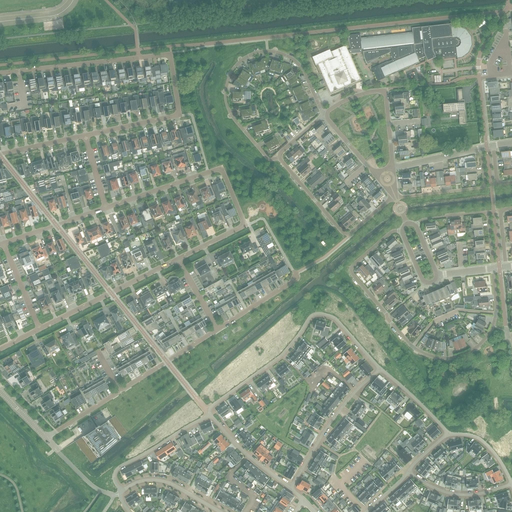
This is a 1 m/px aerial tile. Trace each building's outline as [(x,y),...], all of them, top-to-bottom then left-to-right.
[(483,20),(477,24),(480,28),(486,23),(483,20)] [(349,35),(347,35),(348,44),(351,50),(352,53),(363,52),(363,54),(364,55),(364,57),(365,59),(365,60),(366,62),(377,57),(378,58),(391,52),(392,60),(387,62),(373,68),(378,81),(385,78),(385,77),(419,62),(418,60),(426,56),(427,60),(436,56),(435,54),(442,54),(442,58),(457,56),(457,59),(459,59),(460,59),(462,58),(463,58),(464,57),(466,56),(467,55),(468,54),(469,53),(470,52),(471,51),(471,49),(472,48),(472,47),(473,45),(473,44),(473,42),(473,41),(473,39),(472,38),(472,36),(471,35),(471,34),(470,32),(469,31),(468,30),(467,29),(466,28),(464,27),(463,27),(462,26),(460,26),(459,25),(457,25),(456,25),(455,25),(453,25),(452,25),(451,24),(422,27),(412,28),(413,32),(361,38),(360,34),(349,35)] [(316,58),(330,93),(361,80),(349,53),(352,53),(351,50),(349,50),(348,50),(346,45),(316,58)] [(262,61),(257,63),(261,74),(260,71),(265,69),(265,71),(267,70),(267,65),(267,57),(261,59),(262,61)] [(273,59),(267,57),(267,65),(271,66),(270,69),(269,72),(274,74),(278,62),(273,61),(273,59)] [(281,76),(285,71),(287,69),(285,68),(286,67),(283,66),(284,64),(278,62),(274,74),(281,76)] [(253,68),(248,69),(250,71),(254,76),(250,71),(253,70),(255,76),(261,74),(257,63),(251,64),(253,68)] [(159,83),(161,83),(160,76),(168,75),(166,65),(162,65),(154,66),(154,68),(156,80),(156,84),(159,83)] [(149,66),(145,67),(147,81),(146,78),(149,77),(150,81),(156,80),(154,68),(149,68),(149,66)] [(140,69),(140,67),(136,68),(138,82),(138,79),(141,78),(141,82),(147,81),(145,67),(144,67),(145,70),(142,70),(142,69),(140,69)] [(131,70),(131,68),(127,69),(129,83),(129,80),(132,79),(132,83),(138,82),(136,68),(135,68),(136,71),(133,71),(133,70),(131,70)] [(122,71),(122,69),(118,70),(120,84),(120,81),(123,80),(123,84),(129,83),(127,69),(127,72),(124,72),(124,71),(122,71)] [(243,71),(240,76),(247,81),(250,83),(254,76),(250,71),(248,69),(246,73),(243,71)] [(285,82),(288,80),(295,75),(292,70),(289,72),(287,69),(285,71),(281,76),(285,82)] [(114,72),(113,70),(109,71),(111,85),(111,82),(114,81),(114,85),(120,84),(118,70),(118,73),(115,73),(115,72),(114,72)] [(105,73),(104,71),(100,72),(102,86),(102,83),(105,82),(105,86),(111,85),(109,71),(109,74),(106,74),(106,73),(105,73)] [(96,74),(95,72),(91,73),(93,87),(93,84),(96,83),(97,87),(102,86),(100,72),(100,75),(97,75),(97,74),(96,74)] [(87,75),(86,73),(82,74),(84,88),(85,88),(84,85),(87,84),(88,88),(93,87),(91,73),(91,76),(89,76),(88,75),(87,75)] [(78,76),(78,74),(73,75),(75,89),(76,89),(75,86),(78,85),(79,89),(84,88),(82,74),(82,77),(80,77),(79,76),(78,76)] [(69,77),(69,75),(64,76),(67,90),(66,87),(69,86),(70,90),(75,89),(73,75),(74,78),(71,78),(70,77),(69,77)] [(288,86),(290,89),(302,82),(299,79),(298,80),(295,75),(288,80),(291,84),(288,86)] [(60,78),(60,76),(55,77),(58,91),(57,88),(60,87),(61,91),(67,90),(64,76),(65,79),(62,79),(62,78),(60,78)] [(233,85),(240,87),(246,89),(247,87),(245,85),(247,81),(240,76),(237,81),(236,80),(233,85)] [(51,79),(51,77),(47,78),(49,92),(48,89),(51,88),(52,92),(58,91),(55,77),(56,80),(53,80),(53,79),(51,79)] [(42,80),(42,78),(38,79),(40,93),(40,90),(43,89),(43,93),(49,92),(47,78),(46,78),(47,81),(44,81),(44,80),(42,80)] [(29,80),(30,91),(34,90),(34,94),(40,93),(38,79),(38,82),(35,82),(35,81),(33,81),(33,79),(29,80)] [(12,82),(7,82),(7,84),(6,84),(6,86),(3,86),(5,97),(10,96),(10,93),(13,92),(12,82)] [(293,96),(296,95),(304,91),(302,86),(303,86),(302,82),(290,89),(291,91),(293,96)] [(489,84),(490,93),(500,91),(499,88),(498,88),(498,83),(489,84)] [(250,91),(246,89),(240,87),(238,93),(234,93),(234,101),(242,101),(242,95),(250,95),(250,91)] [(160,104),(160,105),(168,104),(168,103),(172,103),(171,93),(163,94),(162,89),(157,90),(158,91),(160,104)] [(149,97),(151,107),(155,107),(155,106),(157,105),(157,104),(160,104),(158,91),(152,92),(153,97),(149,97)] [(301,99),(302,102),(309,99),(307,96),(306,97),(304,91),(293,96),(295,101),(301,99)] [(490,93),(491,101),(500,100),(499,95),(500,95),(500,91),(490,93)] [(142,109),(147,108),(147,106),(150,106),(148,93),(142,94),(143,99),(139,99),(141,108),(142,108),(142,109)] [(401,102),(407,102),(409,101),(408,93),(403,93),(403,94),(394,94),(394,100),(400,99),(401,102)] [(131,111),(137,110),(137,108),(140,108),(138,95),(133,96),(133,101),(129,101),(131,111)] [(130,110),(128,97),(123,98),(123,103),(120,104),(121,114),(126,113),(126,112),(127,112),(127,111),(130,110)] [(120,112),(118,99),(113,100),(113,103),(110,104),(111,114),(113,114),(113,115),(117,114),(117,113),(120,112)] [(296,104),(300,112),(303,111),(311,107),(309,102),(310,102),(309,99),(302,102),(296,104)] [(458,100),(458,103),(443,104),(439,105),(443,105),(443,113),(459,111),(459,117),(463,116),(463,123),(466,123),(464,99),(461,100),(458,100)] [(500,100),(491,101),(492,110),(501,109),(502,109),(501,104),(501,100),(500,100)] [(104,117),(109,116),(109,115),(110,115),(109,106),(105,107),(104,102),(99,103),(101,115),(104,115),(104,117)] [(395,106),(395,111),(405,110),(404,107),(407,107),(407,102),(401,102),(401,105),(395,106)] [(96,119),(100,118),(99,106),(95,107),(94,104),(89,105),(91,118),(94,117),(94,118),(96,118),(96,119)] [(242,111),(242,112),(243,119),(251,118),(251,116),(256,115),(255,105),(246,107),(247,110),(242,111)] [(85,121),(89,120),(89,119),(90,119),(89,109),(85,109),(85,106),(79,107),(81,120),(84,119),(85,121)] [(302,117),(305,116),(308,115),(309,118),(316,115),(314,112),(313,112),(311,107),(303,111),(300,112),(302,117)] [(76,123),(81,122),(79,112),(75,113),(75,108),(69,109),(72,122),(74,121),(75,122),(76,122),(76,123)] [(502,118),(501,113),(502,112),(502,109),(501,109),(492,110),(492,112),(493,119),(502,118)] [(65,125),(71,124),(69,113),(65,113),(65,110),(60,111),(62,124),(65,123),(65,125)] [(405,113),(405,110),(395,111),(396,116),(402,116),(402,119),(408,118),(408,113),(405,113)] [(55,127),(60,127),(59,126),(61,125),(59,115),(55,115),(55,112),(50,113),(52,126),(55,125),(55,127)] [(47,129),(51,128),(50,118),(46,119),(45,114),(40,115),(42,128),(45,127),(45,128),(47,128),(47,129)] [(36,121),(35,116),(30,117),(32,130),(35,129),(35,131),(40,131),(40,130),(41,130),(40,121),(36,121)] [(26,123),(25,118),(20,119),(22,132),(25,131),(25,132),(27,132),(27,133),(32,132),(30,123),(26,123)] [(493,119),(494,128),(503,127),(502,127),(502,121),(503,121),(503,118),(502,118),(493,119)] [(16,120),(10,121),(12,134),(15,134),(16,135),(22,135),(20,123),(16,124),(16,120)] [(257,135),(265,132),(263,127),(267,126),(265,120),(258,122),(259,126),(254,127),(257,135)] [(1,123),(3,136),(6,136),(6,138),(10,137),(10,136),(12,136),(10,127),(7,127),(6,122),(2,123),(1,123)] [(311,131),(317,138),(323,134),(321,132),(325,128),(322,123),(315,129),(314,128),(311,131)] [(179,129),(183,144),(188,143),(186,138),(194,136),(191,126),(187,127),(179,129)] [(503,127),(502,127),(503,127),(494,128),(494,136),(503,136),(503,131),(504,130),(503,127)] [(176,142),(177,145),(182,143),(179,131),(176,132),(175,130),(171,131),(171,132),(169,132),(172,143),(176,142)] [(398,135),(398,141),(408,140),(407,137),(410,136),(411,136),(411,131),(404,132),(404,135),(398,135)] [(167,147),(172,146),(169,133),(166,134),(165,132),(161,133),(161,134),(160,135),(162,145),(166,144),(167,147)] [(323,134),(317,138),(323,145),(325,142),(333,136),(329,132),(324,136),(323,134)] [(157,149),(162,148),(159,135),(156,136),(155,134),(151,135),(151,136),(150,137),(152,147),(156,146),(157,149)] [(271,141),(266,144),(270,151),(278,147),(277,145),(280,143),(275,135),(269,138),(271,141)] [(145,136),(141,138),(141,139),(139,139),(142,149),(146,148),(147,151),(152,150),(149,138),(146,138),(145,136)] [(325,142),(323,145),(328,151),(329,150),(333,146),(331,144),(336,140),(333,136),(325,142)] [(132,155),(137,154),(137,150),(140,149),(137,139),(136,140),(136,139),(131,140),(132,142),(129,143),(132,155)] [(405,145),(405,148),(411,148),(411,142),(408,143),(408,140),(398,141),(399,146),(405,145)] [(119,145),(122,157),(127,156),(126,151),(130,150),(127,141),(126,142),(126,141),(121,142),(122,144),(119,145)] [(116,144),(116,143),(111,144),(112,146),(109,147),(112,160),(118,158),(116,153),(120,152),(117,144),(116,144)] [(335,148),(333,146),(329,150),(332,154),(334,152),(336,155),(343,149),(340,144),(335,148)] [(106,145),(101,147),(102,148),(99,149),(102,162),(108,160),(106,156),(110,155),(108,146),(106,146),(106,145)] [(292,163),(303,153),(305,152),(301,147),(299,149),(297,147),(294,150),(293,149),(291,151),(292,152),(287,156),(292,163)] [(406,151),(399,152),(400,157),(409,156),(409,153),(415,152),(415,147),(411,148),(405,148),(406,151)] [(197,162),(201,161),(198,151),(190,153),(189,148),(185,149),(189,164),(197,162)] [(336,159),(339,163),(344,159),(342,157),(347,153),(343,149),(336,155),(338,157),(336,159)] [(511,150),(510,151),(501,152),(502,158),(503,157),(504,165),(511,164),(510,156),(511,155),(511,150)] [(79,157),(77,152),(70,154),(73,162),(77,161),(78,165),(84,164),(82,156),(79,157)] [(175,159),(177,167),(180,167),(180,168),(184,166),(185,165),(183,160),(187,159),(185,152),(178,154),(179,158),(175,159)] [(58,157),(60,166),(63,165),(64,167),(65,168),(68,167),(69,166),(72,165),(69,156),(66,157),(65,154),(58,157)] [(52,157),(46,159),(49,169),(52,168),(53,171),(59,170),(57,162),(56,162),(56,163),(54,163),(52,157)] [(162,164),(164,173),(172,171),(171,166),(174,165),(172,157),(166,159),(167,162),(162,164)] [(310,161),(307,157),(299,164),(302,166),(297,170),(303,177),(312,170),(306,164),(310,161)] [(345,165),(347,167),(354,161),(350,157),(346,161),(344,159),(339,163),(337,165),(340,169),(345,165)] [(37,161),(40,172),(48,169),(46,160),(43,161),(43,160),(41,161),(41,160),(37,161)] [(40,173),(40,172),(37,161),(33,162),(33,163),(31,163),(31,164),(29,165),(32,176),(40,173)] [(102,166),(105,173),(114,171),(113,167),(120,165),(118,161),(102,166)] [(357,165),(354,161),(347,167),(349,169),(346,172),(349,176),(355,171),(353,169),(357,165)] [(465,168),(459,168),(459,172),(465,172),(476,170),(476,167),(476,161),(467,162),(467,168),(465,168)] [(21,175),(24,175),(25,178),(31,176),(28,168),(28,169),(26,170),(24,164),(15,166),(19,170),(21,175)] [(152,171),(153,177),(160,175),(157,165),(154,166),(153,165),(152,164),(147,166),(149,172),(152,171)] [(504,170),(503,171),(504,176),(511,174),(511,169),(511,164),(504,165),(504,170)] [(140,172),(142,180),(146,179),(147,179),(149,179),(146,168),(142,169),(139,170),(138,165),(135,166),(137,173),(140,172)] [(456,175),(450,176),(451,185),(461,184),(459,172),(459,168),(455,168),(456,175)] [(0,183),(6,182),(5,180),(12,178),(5,169),(3,170),(2,169),(0,169),(0,183)] [(78,183),(89,180),(87,172),(86,173),(85,169),(70,173),(71,177),(76,175),(78,183)] [(325,178),(317,170),(313,173),(311,175),(313,178),(308,182),(313,188),(325,178)] [(476,170),(465,172),(466,175),(468,175),(469,180),(477,180),(477,173),(476,174),(476,170)] [(431,187),(441,186),(439,171),(436,172),(437,178),(430,179),(431,187)] [(441,186),(451,185),(450,176),(443,177),(443,171),(439,171),(441,186)] [(130,179),(131,184),(138,182),(135,173),(132,173),(131,172),(130,172),(125,173),(127,179),(130,179)] [(423,172),(419,173),(420,177),(420,180),(421,183),(421,186),(421,188),(431,187),(430,179),(430,176),(423,176),(423,172)] [(408,179),(409,181),(416,181),(415,175),(411,176),(411,173),(402,174),(402,179),(408,179)] [(126,176),(116,179),(119,188),(126,186),(129,186),(126,176)] [(366,176),(358,183),(364,190),(366,188),(372,182),(368,178),(366,176)] [(35,189),(57,183),(55,177),(45,180),(42,180),(35,182),(36,185),(35,185),(34,185),(35,189)] [(112,177),(106,179),(108,185),(111,185),(112,190),(119,189),(116,179),(113,180),(112,177)] [(409,184),(403,185),(403,190),(413,189),(412,186),(416,186),(416,184),(421,183),(420,180),(417,181),(416,181),(409,181),(409,184)] [(217,200),(221,199),(219,194),(225,192),(221,182),(218,184),(217,183),(211,186),(217,200)] [(368,193),(370,196),(373,193),(378,190),(376,187),(372,182),(366,188),(369,193),(368,193)] [(58,188),(57,183),(35,189),(36,192),(37,192),(36,192),(38,192),(38,194),(58,188)] [(318,195),(323,200),(330,194),(330,193),(331,192),(331,191),(328,187),(329,186),(326,183),(318,191),(320,193),(318,195)] [(87,199),(92,197),(89,187),(87,188),(86,186),(80,187),(82,194),(85,193),(87,199)] [(73,204),(80,202),(78,195),(81,194),(79,187),(72,189),(74,193),(70,194),(73,204)] [(200,189),(201,190),(200,190),(203,199),(207,197),(209,201),(215,198),(210,187),(207,188),(207,187),(204,188),(204,187),(200,189)] [(0,198),(14,195),(13,191),(12,191),(11,192),(11,189),(4,191),(0,192),(0,198)] [(375,195),(373,193),(370,196),(369,197),(372,201),(374,199),(376,202),(384,196),(380,191),(375,195)] [(194,192),(192,192),(187,195),(191,204),(195,202),(197,206),(203,204),(200,196),(197,198),(194,192)] [(67,200),(65,193),(59,194),(60,197),(57,198),(60,208),(66,206),(64,201),(67,200)] [(341,199),(337,194),(332,198),(335,201),(328,206),(333,212),(341,206),(338,202),(341,199)] [(14,195),(0,198),(0,204),(14,201),(13,198),(14,198),(15,198),(14,195)] [(58,203),(55,196),(47,198),(50,211),(56,210),(55,204),(57,203),(57,204),(58,203)] [(175,198),(175,199),(174,199),(178,209),(181,207),(182,209),(188,207),(185,201),(182,202),(180,197),(179,197),(178,197),(175,198)] [(364,199),(358,204),(360,206),(357,208),(361,213),(364,211),(365,212),(371,207),(364,199)] [(168,201),(161,204),(165,213),(169,212),(170,215),(176,212),(173,205),(170,206),(168,201)] [(25,205),(27,213),(28,213),(27,212),(30,212),(32,217),(37,216),(40,215),(37,211),(36,212),(35,206),(32,207),(31,204),(25,205)] [(231,205),(225,208),(223,204),(219,205),(220,207),(223,214),(225,220),(232,217),(232,216),(235,215),(231,205)] [(15,207),(18,216),(20,215),(22,221),(28,219),(25,209),(22,210),(21,205),(15,207)] [(158,208),(157,205),(150,208),(154,218),(161,215),(161,214),(164,213),(161,207),(158,208)] [(216,222),(217,224),(223,221),(220,216),(223,214),(220,207),(214,209),(216,213),(213,215),(214,217),(212,218),(214,223),(216,222)] [(143,217),(140,218),(144,227),(147,226),(145,221),(152,218),(149,212),(150,212),(149,208),(145,210),(146,212),(141,214),(143,217)] [(12,224),(18,222),(15,212),(13,213),(12,210),(6,212),(8,219),(11,218),(12,224)] [(3,227),(9,226),(6,216),(3,216),(2,213),(0,213),(0,221),(1,221),(3,227)] [(135,218),(133,213),(127,216),(131,225),(132,227),(135,226),(136,227),(141,225),(138,217),(135,218)] [(355,220),(350,214),(341,221),(346,227),(355,220)] [(197,224),(201,232),(208,229),(208,228),(212,226),(207,215),(198,219),(200,223),(197,224)] [(117,227),(120,234),(126,232),(124,228),(129,226),(124,216),(118,219),(120,226),(117,227)] [(471,224),(471,228),(482,227),(482,224),(481,217),(473,218),(473,224),(471,224)] [(194,236),(193,235),(196,234),(194,229),(196,228),(192,218),(190,220),(192,225),(185,228),(188,237),(190,237),(190,238),(194,236)] [(457,233),(460,233),(466,233),(466,232),(465,229),(465,225),(462,225),(461,220),(456,221),(457,233)] [(448,234),(457,233),(456,221),(450,221),(450,226),(447,227),(448,234)] [(108,222),(102,225),(106,234),(109,233),(110,236),(116,234),(113,226),(110,227),(108,222)] [(432,229),(434,233),(439,230),(437,226),(435,226),(435,223),(430,224),(430,223),(427,223),(427,224),(426,224),(427,230),(432,229)] [(172,234),(176,244),(183,241),(182,238),(186,237),(180,224),(176,226),(178,232),(172,234)] [(87,232),(84,233),(88,242),(96,238),(97,241),(102,239),(101,237),(104,235),(101,226),(98,228),(98,227),(96,227),(88,230),(88,231),(87,231),(87,232)] [(482,227),(471,228),(472,228),(473,231),(474,231),(474,237),(483,236),(483,230),(482,230),(482,227)] [(430,238),(432,243),(441,239),(440,237),(441,235),(439,230),(434,233),(435,235),(430,238)] [(170,248),(170,247),(171,247),(169,242),(172,241),(168,232),(163,234),(165,239),(161,240),(165,249),(166,249),(167,249),(170,248)] [(79,233),(74,235),(78,244),(81,243),(82,246),(87,244),(84,236),(82,238),(79,233)] [(134,238),(129,239),(130,245),(139,243),(137,234),(134,235),(134,238)] [(263,235),(257,239),(266,255),(271,252),(267,246),(272,242),(267,234),(264,236),(263,235)] [(387,254),(389,253),(395,250),(393,247),(397,243),(394,238),(393,239),(392,238),(390,240),(391,241),(386,245),(388,247),(387,248),(388,250),(386,251),(387,254)] [(61,239),(56,241),(58,246),(55,248),(58,255),(64,253),(63,251),(66,250),(61,239)] [(159,250),(154,239),(144,243),(146,246),(149,253),(148,253),(150,257),(156,254),(154,251),(156,250),(155,250),(158,249),(159,250)] [(439,246),(441,249),(446,246),(444,242),(442,242),(441,239),(432,243),(434,248),(439,246)] [(473,247),(474,251),(484,249),(484,246),(484,240),(475,241),(476,247),(473,247)] [(254,253),(259,250),(256,243),(252,245),(251,241),(240,247),(243,254),(252,250),(254,253)] [(52,242),(46,245),(47,246),(44,247),(48,255),(56,252),(52,242)] [(111,254),(107,243),(97,247),(101,258),(111,254)] [(40,246),(32,250),(36,258),(39,257),(40,260),(48,257),(44,249),(42,250),(40,246)] [(437,254),(439,259),(451,253),(448,251),(446,246),(441,249),(442,251),(437,254)] [(142,247),(130,252),(131,255),(133,254),(137,263),(144,260),(143,259),(147,257),(142,247)] [(484,249),(474,251),(474,254),(476,254),(477,259),(486,259),(485,252),(485,253),(484,249)] [(393,257),(394,260),(403,256),(401,251),(396,253),(395,250),(389,253),(391,257),(393,257)] [(29,282),(49,274),(47,268),(39,271),(33,256),(30,257),(27,251),(19,254),(24,267),(32,264),(36,273),(28,276),(29,279),(28,279),(27,279),(29,282)] [(127,256),(121,259),(125,269),(131,266),(130,264),(133,262),(128,252),(125,253),(127,256)] [(215,260),(219,267),(223,266),(222,264),(232,259),(229,252),(218,258),(219,258),(215,260)] [(454,264),(451,258),(452,254),(451,253),(439,259),(441,264),(446,262),(448,265),(454,264)] [(377,268),(383,263),(376,254),(370,259),(377,268)] [(76,256),(66,260),(71,271),(76,269),(78,268),(81,267),(76,256)] [(394,264),(396,269),(401,266),(400,264),(405,261),(403,256),(394,260),(395,262),(394,264)] [(114,275),(120,272),(117,267),(120,266),(117,258),(112,261),(113,264),(110,265),(114,275)] [(271,265),(275,271),(279,278),(286,274),(285,274),(289,272),(284,263),(277,267),(275,263),(274,263),(271,265)] [(212,275),(215,273),(211,265),(208,267),(206,264),(196,269),(200,276),(209,271),(212,275)] [(365,268),(362,265),(357,270),(365,280),(368,277),(367,276),(370,274),(372,276),(375,273),(369,266),(365,268)] [(103,274),(105,279),(111,277),(110,276),(113,275),(109,266),(101,270),(99,270),(102,274),(103,274)] [(400,273),(401,276),(410,272),(408,267),(403,269),(401,266),(396,269),(394,269),(395,272),(397,272),(398,273),(400,273)] [(271,270),(268,272),(269,274),(274,282),(279,279),(279,278),(275,271),(272,272),(271,270)] [(399,282),(401,285),(408,282),(407,279),(412,277),(410,272),(401,276),(402,278),(399,282)] [(52,279),(49,274),(29,282),(30,286),(31,286),(31,285),(32,287),(52,279)] [(269,274),(264,277),(269,285),(274,282),(269,274)] [(83,278),(86,287),(89,286),(89,287),(95,284),(97,283),(97,284),(97,283),(94,280),(93,280),(91,275),(83,278)] [(263,275),(258,278),(263,288),(269,285),(264,277),(263,275)] [(173,294),(183,288),(178,278),(174,280),(174,279),(171,281),(171,282),(168,284),(168,285),(166,286),(170,294),(173,293),(173,294)] [(252,281),(253,283),(258,291),(263,288),(258,278),(252,281)] [(68,285),(65,286),(69,295),(72,293),(72,294),(73,294),(74,294),(82,291),(81,290),(83,290),(82,289),(85,288),(82,279),(73,282),(72,280),(67,283),(68,285)] [(222,289),(226,286),(223,282),(222,279),(204,289),(206,292),(208,291),(210,295),(215,293),(213,289),(220,285),(222,289)] [(384,283),(380,279),(377,281),(374,284),(376,286),(373,289),(377,294),(384,288),(381,286),(384,283)] [(477,282),(474,282),(475,288),(478,288),(479,293),(480,296),(481,296),(487,295),(486,292),(488,292),(487,286),(485,287),(485,281),(480,281),(480,280),(477,282)] [(415,285),(414,283),(409,285),(408,282),(401,285),(402,288),(407,289),(410,295),(409,295),(409,296),(415,291),(414,291),(413,290),(417,288),(416,288),(417,287),(416,285),(415,285)] [(56,303),(62,301),(60,296),(63,295),(58,283),(55,285),(57,289),(55,290),(54,292),(51,293),(56,303)] [(253,283),(248,286),(253,294),(258,291),(253,283)] [(450,284),(445,286),(449,295),(451,294),(453,295),(458,293),(455,288),(453,289),(450,284)] [(0,288),(0,294),(12,290),(10,286),(10,287),(9,287),(8,285),(0,288)] [(152,292),(157,299),(166,294),(161,286),(152,292)] [(248,286),(243,289),(248,297),(253,294),(248,286)] [(444,288),(441,289),(445,299),(446,298),(446,296),(449,295),(445,286),(444,287),(444,288)] [(243,289),(238,292),(242,300),(248,297),(243,289)] [(437,290),(435,291),(440,301),(445,299),(441,289),(437,291),(437,290)] [(13,293),(12,290),(0,294),(0,301),(13,296),(12,293),(13,293)] [(384,303),(390,309),(398,302),(393,296),(395,294),(393,290),(387,296),(389,298),(384,303)] [(434,292),(430,293),(435,303),(440,301),(435,291),(433,291),(434,292)] [(154,300),(149,292),(140,298),(141,299),(138,300),(143,309),(146,307),(145,305),(150,303),(150,304),(152,304),(154,303),(154,302),(154,300)] [(235,293),(229,296),(235,306),(241,303),(235,293)] [(433,304),(435,303),(430,293),(427,295),(427,294),(425,295),(429,304),(431,303),(433,304)] [(38,301),(38,302),(39,304),(40,304),(42,310),(44,309),(46,308),(48,307),(47,304),(51,303),(47,294),(44,296),(45,298),(38,301)] [(171,295),(165,298),(169,305),(175,302),(171,295)] [(426,305),(429,304),(425,295),(420,297),(422,302),(419,303),(422,309),(423,311),(425,310),(425,308),(426,307),(426,305)] [(224,299),(225,301),(230,309),(235,306),(229,296),(224,299)] [(480,296),(473,297),(474,301),(474,305),(477,305),(479,304),(479,307),(489,306),(488,298),(481,299),(481,296),(480,296)] [(176,314),(181,312),(178,309),(185,305),(187,308),(192,306),(189,301),(191,300),(190,297),(188,299),(172,307),(176,314)] [(127,304),(130,308),(131,307),(133,312),(136,311),(138,314),(143,311),(139,304),(137,305),(134,300),(128,303),(127,304)] [(225,301),(220,304),(225,312),(230,309),(225,301)] [(17,310),(18,313),(12,315),(15,321),(20,319),(21,320),(26,318),(19,304),(21,308),(17,310)] [(220,304),(215,307),(218,313),(219,315),(225,312),(220,304)] [(403,305),(396,311),(399,315),(396,318),(401,323),(400,324),(402,326),(413,316),(410,313),(410,314),(403,305)] [(122,318),(121,315),(122,315),(123,315),(118,309),(118,310),(117,309),(111,312),(112,316),(110,317),(119,333),(124,331),(124,330),(123,330),(117,320),(122,318)] [(2,317),(7,327),(12,325),(11,323),(12,322),(11,321),(14,320),(11,313),(2,317)] [(100,317),(96,319),(97,320),(94,322),(95,324),(93,324),(96,328),(97,328),(98,329),(104,326),(106,329),(113,325),(108,316),(105,318),(104,316),(101,318),(100,317)] [(152,316),(142,322),(144,326),(145,325),(146,327),(156,321),(155,319),(154,320),(152,316)] [(478,319),(476,324),(484,329),(486,324),(485,323),(486,317),(479,316),(478,319)] [(201,318),(196,321),(200,328),(206,325),(201,318)] [(156,321),(146,327),(149,332),(159,327),(156,321)] [(196,321),(190,324),(195,331),(200,328),(196,321)] [(321,331),(320,335),(327,337),(329,328),(325,327),(326,323),(317,321),(314,329),(321,331)] [(408,332),(414,337),(421,328),(415,323),(412,321),(408,327),(410,329),(408,332)] [(484,329),(476,324),(473,323),(471,327),(473,329),(471,331),(475,336),(479,333),(481,334),(482,332),(483,333),(484,330),(483,329),(484,329)] [(88,324),(77,331),(80,338),(84,336),(86,339),(93,335),(92,334),(93,333),(91,329),(92,328),(92,329),(92,328),(90,324),(90,325),(89,325),(88,324)] [(190,324),(185,326),(190,334),(195,331),(190,324)] [(181,326),(179,327),(184,337),(184,338),(190,334),(185,326),(183,328),(181,326)] [(127,331),(117,337),(120,342),(130,336),(127,331)] [(170,332),(171,334),(176,342),(181,339),(177,331),(174,333),(173,331),(170,332)] [(69,333),(61,337),(67,348),(74,344),(76,347),(80,344),(73,332),(69,334),(69,333)] [(432,349),(435,340),(436,337),(428,335),(426,333),(424,336),(425,336),(421,341),(424,344),(424,343),(427,344),(426,347),(432,349)] [(171,334),(166,337),(171,345),(176,342),(171,334)] [(457,337),(458,340),(461,348),(466,346),(465,343),(469,339),(465,334),(461,336),(457,337)] [(130,336),(120,342),(121,344),(122,344),(124,347),(134,341),(132,337),(131,338),(130,336)] [(340,339),(338,336),(331,342),(335,347),(338,350),(347,343),(342,337),(340,339)] [(160,337),(156,340),(163,348),(164,347),(165,348),(171,345),(166,337),(162,339),(160,337)] [(461,348),(458,340),(457,337),(449,340),(449,347),(455,347),(456,350),(461,348)] [(45,347),(42,348),(46,355),(49,354),(49,353),(55,349),(57,352),(60,350),(58,347),(59,347),(55,340),(45,346),(45,347)] [(442,342),(435,340),(432,349),(438,351),(439,348),(442,349),(446,349),(445,342),(442,342)] [(108,341),(103,344),(106,350),(111,347),(108,341)] [(300,346),(308,352),(311,354),(314,351),(311,349),(311,348),(304,342),(301,346),(300,346)] [(300,346),(297,350),(307,358),(308,357),(306,355),(308,352),(300,346)] [(111,347),(106,350),(109,355),(114,352),(111,347)] [(146,352),(143,354),(148,362),(153,359),(151,354),(153,353),(148,347),(144,350),(146,352)] [(355,353),(351,348),(343,354),(346,358),(344,360),(345,362),(355,353)] [(37,349),(27,355),(32,364),(38,360),(41,365),(45,362),(43,358),(42,358),(37,349)] [(297,351),(294,355),(301,361),(303,358),(305,360),(307,358),(297,350),(297,351)] [(360,359),(355,353),(345,362),(347,364),(349,362),(352,365),(360,359)] [(143,354),(138,357),(143,365),(148,362),(143,354)] [(131,358),(133,360),(137,368),(143,365),(138,357),(137,355),(131,358)] [(294,355),(290,359),(293,361),(291,364),(295,367),(297,365),(301,361),(294,355)] [(32,364),(29,366),(31,370),(41,365),(38,360),(32,364)] [(126,360),(121,364),(122,366),(127,374),(132,371),(128,363),(126,360)] [(133,360),(128,363),(132,371),(137,368),(133,360)] [(9,364),(4,367),(8,374),(12,371),(14,374),(20,370),(16,364),(15,365),(13,361),(12,362),(11,362),(8,363),(9,364)] [(365,362),(359,367),(359,368),(359,367),(366,376),(372,371),(365,363),(365,362)] [(285,364),(276,371),(281,377),(290,370),(285,364)] [(118,365),(116,367),(121,377),(127,374),(122,366),(120,367),(118,365)] [(22,378),(18,381),(22,388),(31,382),(29,378),(30,377),(27,372),(30,370),(28,367),(19,373),(22,378)] [(350,373),(344,379),(345,379),(349,383),(354,378),(350,373)] [(269,376),(263,380),(268,387),(269,390),(272,388),(270,386),(274,383),(269,376)] [(102,377),(97,380),(102,390),(108,387),(102,377)] [(377,378),(371,384),(378,390),(376,392),(381,397),(387,390),(384,387),(386,385),(377,378)] [(92,379),(90,381),(92,383),(97,393),(102,390),(97,380),(94,382),(92,379)] [(256,385),(261,392),(268,387),(263,380),(256,385)] [(33,390),(30,393),(34,399),(43,394),(41,390),(42,389),(37,381),(30,385),(33,390)] [(324,381),(322,384),(326,388),(328,390),(330,387),(328,385),(324,381)] [(92,383),(86,386),(92,396),(97,393),(92,383)] [(339,386),(337,388),(339,390),(345,395),(350,389),(344,384),(341,388),(339,386)] [(84,388),(81,389),(87,399),(92,396),(88,389),(85,390),(84,388)] [(249,388),(239,395),(244,401),(250,397),(254,403),(258,400),(249,388)] [(79,390),(69,396),(75,407),(85,401),(79,390)] [(334,391),(332,393),(335,395),(341,400),(345,395),(339,390),(336,393),(334,391)] [(390,405),(399,395),(398,395),(393,391),(387,399),(392,402),(390,405)] [(45,402),(41,405),(45,411),(55,405),(52,402),(53,401),(52,398),(53,397),(50,392),(42,397),(45,402)] [(330,396),(328,399),(330,401),(336,406),(341,400),(335,395),(332,398),(330,396)] [(399,395),(390,405),(395,409),(397,407),(403,399),(402,399),(403,398),(399,395)] [(244,404),(240,399),(237,401),(236,398),(229,403),(236,412),(242,407),(241,406),(244,404)] [(325,402),(323,404),(326,406),(332,411),(336,406),(330,401),(327,404),(325,402)] [(366,408),(359,403),(356,408),(363,413),(366,408)] [(327,417),(332,411),(326,406),(323,409),(321,408),(321,407),(317,404),(315,407),(327,417)] [(55,412),(51,414),(55,421),(60,418),(60,419),(63,417),(63,416),(64,415),(62,411),(63,411),(59,405),(53,409),(55,412)] [(225,416),(231,412),(226,405),(217,411),(224,421),(224,420),(227,418),(225,416)] [(407,418),(408,415),(411,418),(413,416),(415,418),(420,413),(416,409),(417,409),(414,406),(413,407),(412,406),(407,411),(404,415),(407,418)] [(363,413),(356,408),(352,412),(359,418),(363,413)] [(310,417),(321,424),(324,419),(316,414),(314,417),(312,415),(310,417)] [(318,429),(321,424),(310,417),(307,423),(309,424),(317,429),(318,429)] [(343,424),(350,429),(353,425),(346,419),(343,422),(344,423),(343,424)] [(84,435),(99,456),(119,439),(106,421),(97,427),(91,430),(84,435)] [(211,422),(200,426),(204,434),(214,429),(211,422)] [(341,424),(338,427),(346,434),(348,435),(351,431),(350,429),(343,424),(342,425),(341,424)] [(434,425),(427,432),(433,439),(441,433),(434,425)] [(346,434),(338,427),(336,431),(337,431),(336,432),(343,438),(346,434)] [(243,431),(238,436),(243,441),(250,435),(248,433),(246,434),(243,431)] [(305,431),(302,436),(304,437),(312,441),(315,436),(305,431)] [(331,436),(339,442),(343,438),(336,432),(335,433),(334,432),(331,436)] [(187,434),(181,437),(187,448),(196,443),(193,437),(190,439),(187,434)] [(218,446),(226,440),(221,434),(214,441),(218,446)] [(247,446),(248,447),(254,442),(250,439),(252,437),(250,435),(243,441),(247,446)] [(339,442),(331,436),(327,441),(335,447),(339,442)] [(309,447),(312,441),(304,437),(301,442),(309,447)] [(420,437),(415,440),(421,447),(426,443),(420,437)] [(409,442),(407,445),(412,450),(414,448),(417,451),(421,447),(415,440),(414,438),(411,441),(409,442)] [(230,445),(226,440),(218,446),(223,451),(230,445)] [(460,440),(449,443),(451,451),(462,448),(460,440)] [(208,441),(202,447),(205,450),(211,444),(208,441)] [(467,441),(467,442),(466,450),(466,451),(469,453),(471,450),(477,455),(482,448),(474,442),(472,445),(467,441)] [(79,444),(88,460),(94,456),(92,452),(89,454),(86,449),(84,450),(82,447),(84,446),(82,442),(79,444)] [(172,442),(163,448),(168,455),(176,449),(172,442)] [(259,447),(253,454),(258,457),(263,450),(265,448),(261,445),(259,447)] [(168,455),(163,448),(155,453),(159,460),(168,455)] [(441,448),(437,452),(444,461),(445,460),(443,459),(447,455),(441,448)] [(299,465),(303,458),(298,456),(300,453),(294,449),(288,459),(299,465)] [(404,449),(398,454),(406,463),(412,458),(404,449)] [(227,456),(226,458),(229,462),(231,461),(238,455),(234,450),(227,456)] [(258,457),(257,458),(262,461),(263,461),(262,461),(268,454),(263,450),(258,457)] [(317,455),(326,461),(329,456),(321,451),(318,456),(317,455)] [(440,464),(444,461),(437,452),(433,456),(440,464)] [(354,457),(339,470),(342,473),(352,465),(351,464),(357,459),(356,459),(360,456),(357,453),(353,456),(354,457)] [(268,454),(262,461),(263,461),(267,464),(272,457),(268,454)] [(494,463),(487,454),(482,458),(489,467),(494,463)] [(229,462),(228,463),(232,467),(235,465),(242,459),(238,455),(231,461),(229,462)] [(317,455),(314,460),(323,465),(325,467),(326,465),(324,463),(326,461),(317,455)] [(315,460),(312,465),(320,470),(321,468),(324,469),(325,467),(323,465),(314,460),(315,460)] [(141,461),(132,466),(136,473),(145,468),(143,465),(142,462),(141,461)] [(247,461),(242,468),(247,472),(246,473),(252,465),(247,461)] [(393,461),(389,465),(395,473),(400,469),(399,469),(400,468),(393,461)] [(421,466),(429,472),(431,469),(433,471),(435,469),(426,461),(421,466)] [(159,462),(151,462),(151,472),(159,473),(159,472),(161,472),(162,466),(159,466),(159,462)] [(289,467),(284,476),(291,480),(291,479),(294,474),(297,469),(291,465),(292,464),(288,462),(286,466),(289,467)] [(363,462),(358,468),(362,471),(367,465),(363,462)] [(175,471),(172,475),(177,478),(181,470),(183,468),(178,465),(177,466),(175,471)] [(252,465),(246,473),(250,476),(256,468),(252,465)] [(317,475),(320,470),(312,465),(309,470),(317,475)] [(389,465),(384,469),(390,476),(395,472),(395,473),(389,465)] [(136,473),(132,466),(123,470),(123,471),(125,474),(127,478),(136,473)] [(425,478),(429,472),(421,466),(417,472),(425,478)] [(182,470),(177,478),(182,481),(186,473),(184,471),(185,469),(183,468),(181,470),(182,470)] [(256,468),(250,476),(254,480),(261,472),(256,468)] [(386,480),(390,476),(384,469),(380,473),(386,480)] [(186,473),(182,481),(187,483),(193,473),(188,470),(186,473)] [(492,470),(485,473),(488,480),(493,477),(496,483),(499,481),(500,482),(503,481),(502,480),(503,479),(499,470),(493,473),(492,470)] [(261,472),(254,480),(259,483),(265,475),(261,472)] [(450,487),(453,476),(447,474),(445,485),(450,487)] [(265,475),(259,483),(264,488),(266,485),(265,484),(269,479),(265,475)] [(461,478),(453,476),(450,487),(456,488),(457,484),(460,485),(461,478)] [(201,479),(196,487),(201,489),(206,482),(203,480),(204,478),(202,477),(201,479)] [(373,482),(380,489),(381,488),(381,487),(384,485),(378,479),(374,483),(373,482)] [(411,480),(406,483),(413,491),(417,487),(411,480)] [(299,483),(297,487),(301,490),(302,489),(309,493),(312,489),(310,488),(311,486),(302,481),(300,484),(299,483)] [(206,482),(201,489),(206,492),(211,485),(206,482)] [(369,486),(376,493),(380,489),(373,482),(369,486)] [(402,487),(409,494),(413,491),(406,483),(402,487)] [(365,490),(372,497),(376,493),(369,486),(365,490)] [(321,487),(312,495),(317,500),(326,492),(321,487)] [(398,491),(405,498),(409,494),(402,487),(398,491)] [(221,502),(226,493),(221,490),(216,499),(221,502)] [(281,496),(290,502),(294,496),(285,490),(281,496)] [(361,494),(368,501),(372,497),(365,490),(361,494)] [(394,494),(401,502),(405,498),(398,491),(394,494)] [(168,506),(174,495),(169,492),(164,500),(167,502),(166,505),(168,506)] [(326,492),(317,500),(318,502),(320,504),(321,505),(328,498),(326,496),(328,494),(326,492)] [(498,503),(500,503),(499,507),(506,508),(507,501),(510,500),(507,492),(496,496),(498,503)] [(136,493),(126,499),(130,506),(137,502),(138,504),(141,502),(140,500),(136,493)] [(226,493),(221,502),(226,504),(231,496),(226,493)] [(431,505),(431,506),(436,494),(435,494),(435,495),(430,493),(427,498),(424,497),(421,503),(425,505),(426,502),(432,504),(431,505)] [(364,505),(368,501),(361,494),(357,498),(364,505)] [(400,502),(401,502),(394,494),(389,498),(393,503),(391,505),(396,511),(399,509),(395,504),(399,501),(400,502)] [(436,494),(431,506),(437,508),(441,497),(436,494)] [(179,498),(174,495),(168,506),(170,507),(171,505),(175,507),(179,499),(179,498)] [(235,498),(231,496),(226,504),(230,507),(235,498)] [(278,500),(277,501),(287,507),(290,502),(281,496),(283,497),(280,502),(278,500)] [(240,501),(235,498),(230,507),(235,510),(240,501)] [(328,498),(321,505),(324,508),(323,508),(325,509),(334,501),(332,503),(328,498)] [(241,500),(240,501),(235,510),(239,511),(241,511),(245,506),(241,504),(243,502),(241,500)] [(277,501),(274,505),(283,511),(287,507),(277,501)] [(334,501),(325,509),(326,511),(327,511),(330,511),(338,506),(334,501)] [(186,511),(191,505),(190,505),(186,502),(181,510),(183,511),(186,511)] [(379,507),(383,511),(390,511),(391,511),(384,503),(379,507)]
